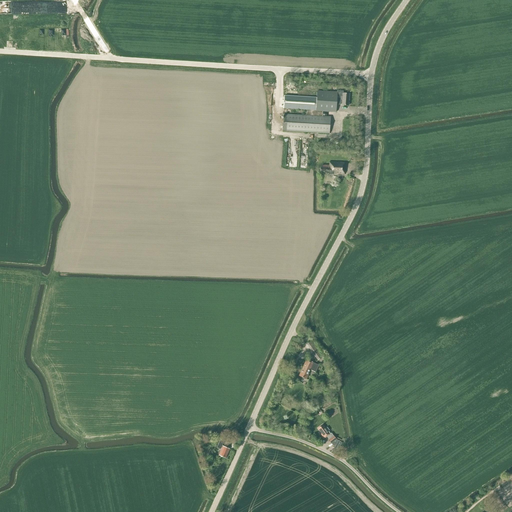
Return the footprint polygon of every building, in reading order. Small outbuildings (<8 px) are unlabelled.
[(12,40),(25,41),(25,29),(13,28),(13,32),(10,32),(10,31),(7,31),(7,37),(9,37),(10,36),(13,36),(12,40)] [(305,115),(284,114),(283,131),(329,133),(330,117),(322,116),(322,111),(336,112),(336,105),(340,105),(340,103),(340,101),(342,101),(342,103),(342,105),(348,105),(349,93),(343,93),(343,91),(337,91),(337,92),(317,91),(316,98),(284,96),(283,108),(306,110),(305,115)] [(292,163),(288,162),(287,167),(294,168),(296,161),(292,160),(292,163)] [(333,173),(333,175),(344,175),(345,162),(329,161),(329,165),(320,165),(320,173),(333,173)] [(306,344),(318,360),(324,356),(312,340),(306,344)] [(299,376),(306,379),(310,369),(315,372),(319,365),(306,359),(299,376)] [(322,425),(318,428),(322,434),(321,434),(324,439),(327,437),(329,439),(328,440),(331,443),(336,439),(333,436),(332,436),(328,431),(329,430),(327,427),(325,428),(322,425)] [(221,445),(223,441),(219,439),(215,449),(220,451),(219,455),(225,458),(229,449),(221,445)]
